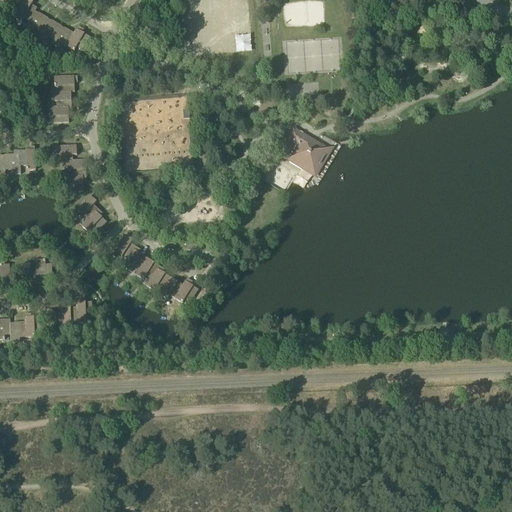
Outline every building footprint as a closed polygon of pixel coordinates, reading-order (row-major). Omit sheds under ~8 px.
[(24,19),(29,21),(30,22),(35,13),(37,9),(32,6),(34,2),(30,0),(23,0),(13,19),(21,24),(24,19)] [(35,29),(40,32),(41,33),(48,20),(38,14),(38,15),(35,13),(30,22),(29,21),(25,29),(33,34),(35,29)] [(49,37),(53,40),(54,40),(61,28),(61,27),(51,21),(51,22),(48,20),(41,33),(40,32),(38,37),(46,41),(49,37)] [(78,27),(74,34),(66,48),(74,53),(77,48),(82,52),(90,39),(82,34),(84,30),(78,27)] [(54,40),(53,40),(51,44),(59,49),(62,45),(66,48),(74,34),(64,29),(61,28),(54,40)] [(59,94),(70,93),(75,93),(74,84),(78,83),(77,77),(54,79),(54,88),(59,88),(59,92),(59,94)] [(56,103),(56,107),(71,106),(70,93),(59,94),(59,92),(51,93),(51,103),(56,103)] [(71,106),(56,107),(48,108),(49,118),(53,118),(54,124),(69,123),(68,114),(72,114),(71,106)] [(286,141),(290,144),(281,158),(286,161),(316,179),(332,152),(293,128),(286,141)] [(28,151),(19,151),(20,167),(26,166),(27,172),(36,171),(34,147),(28,148),(28,151)] [(66,163),(72,162),(72,157),(77,156),(76,147),(52,149),(52,158),(57,158),(57,164),(66,163)] [(21,176),(20,167),(19,151),(14,152),(14,156),(8,156),(5,157),(5,171),(11,171),(12,176),(21,176)] [(72,172),(72,177),(87,176),(86,161),(72,162),(66,163),(66,172),(72,172)] [(87,176),(72,177),(63,178),(63,187),(68,187),(68,193),(84,192),(83,180),(87,180),(87,176)] [(87,221),(97,210),(94,206),(97,203),(89,196),(73,214),(80,220),(83,217),(87,221)] [(97,210),(87,221),(81,227),(89,234),(92,230),(96,234),(107,223),(100,217),(103,214),(97,210)] [(127,260),(135,247),(131,245),(133,241),(125,236),(112,257),(120,262),(123,257),(127,260)] [(135,247),(127,260),(123,268),(131,273),(134,269),(138,271),(146,258),(139,254),(141,251),(135,247)] [(146,277),(151,280),(159,267),(146,258),(138,271),(135,275),(144,280),(146,277)] [(36,261),(36,270),(37,285),(43,284),(43,281),(52,281),(51,265),(45,266),(45,261),(36,261)] [(37,285),(36,270),(30,271),(30,265),(20,265),(21,290),(31,289),(31,285),(37,285)] [(0,286),(1,287),(1,290),(10,290),(9,266),(0,266),(0,286)] [(157,288),(161,291),(170,278),(163,273),(165,270),(159,267),(151,280),(146,287),(154,292),(157,288)] [(170,278),(161,291),(159,295),(167,300),(170,296),(175,299),(183,286),(170,278)] [(187,279),(183,286),(175,299),(183,304),(185,300),(190,304),(199,291),(191,286),(192,283),(187,279)] [(76,300),(76,308),(76,324),(86,323),(86,318),(92,318),(92,303),(82,303),(82,300),(76,300)] [(61,309),(61,314),(61,329),(71,329),(71,324),(76,324),(76,308),(61,309)] [(25,323),(26,338),(35,338),(34,333),(40,332),(39,318),(31,318),(31,314),(24,315),(25,323)] [(61,329),(61,314),(46,314),(47,334),(56,334),(56,329),(61,329)] [(0,340),(5,340),(5,335),(9,335),(11,335),(10,324),(10,320),(0,320),(0,340)] [(14,324),(10,324),(11,335),(9,335),(10,344),(18,343),(18,339),(26,338),(25,323),(14,324)]
